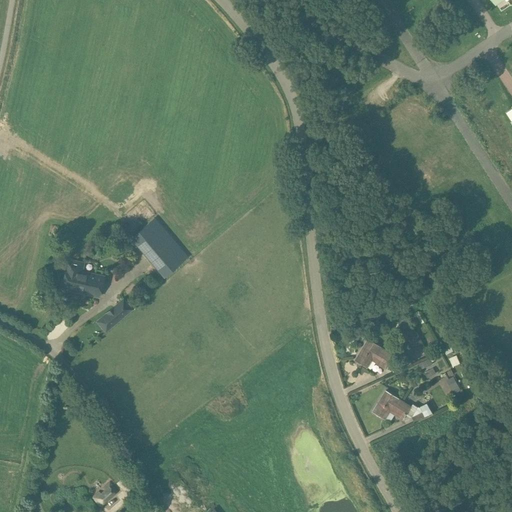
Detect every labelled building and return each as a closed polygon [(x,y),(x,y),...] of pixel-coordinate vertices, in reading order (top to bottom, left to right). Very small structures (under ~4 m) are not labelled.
[(511,0),(496,0),(502,9),(511,2),(511,0)] [(187,257),(154,218),(131,238),(164,277),(187,257)] [(143,225),(137,219),(127,228),(133,234),(143,225)] [(83,262),(65,258),(63,268),(65,268),(61,287),(99,296),(103,275),(81,270),(83,262)] [(131,309),(123,299),(97,321),(105,331),(131,309)] [(368,340),(355,361),(367,369),(372,360),(377,363),(379,359),(388,364),(385,368),(386,368),(393,356),(380,348),(380,347),(368,340)] [(454,350),(446,353),(452,367),(460,363),(454,350)] [(412,364),(408,356),(402,360),(403,361),(391,367),(394,373),(412,364)] [(430,358),(419,364),(427,379),(438,373),(430,358)] [(461,390),(453,377),(447,381),(454,394),(461,390)] [(398,399),(386,391),(373,413),(385,420),(390,412),(403,421),(411,407),(398,399)] [(422,412),(412,417),(414,422),(432,413),(427,403),(420,407),(422,412)] [(118,492),(110,482),(91,497),(100,507),(118,492)]
